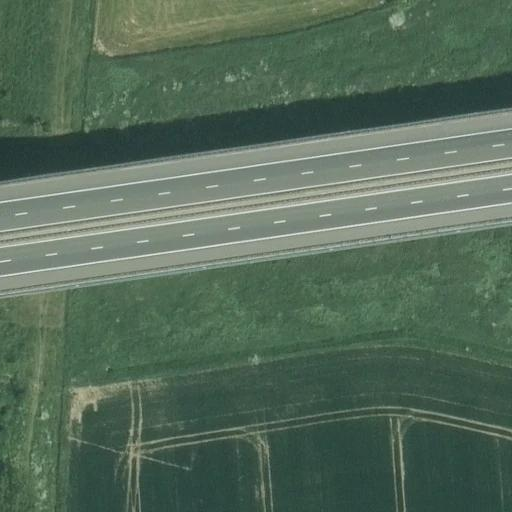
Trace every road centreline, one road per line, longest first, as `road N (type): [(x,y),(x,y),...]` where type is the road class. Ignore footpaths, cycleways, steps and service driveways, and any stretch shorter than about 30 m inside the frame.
road 1 (motorway): [(511,138),(0,213)]
road 2 (motorway): [(0,259),(511,185)]
road 3 (track): [(77,0),(27,511)]
